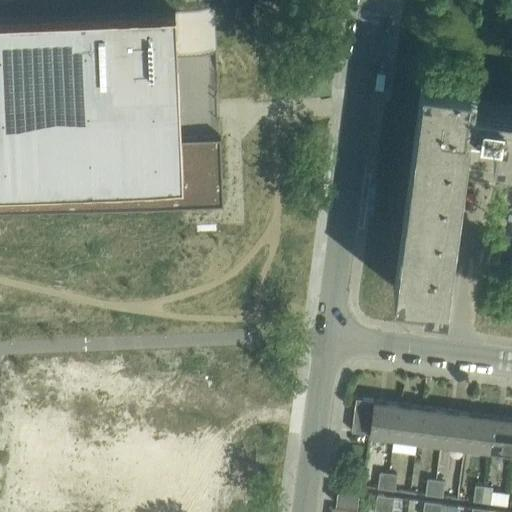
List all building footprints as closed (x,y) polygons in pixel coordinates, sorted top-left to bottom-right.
[(0,211),(181,205),(223,204),(221,134),(220,134),(218,134),(181,136),(177,52),(216,50),(217,50),(215,7),(0,15),(0,211)] [(468,101),(470,81),(423,75),(395,286),(446,293),(467,137),(496,141),(494,151),(511,153),(511,101),(501,100),(501,105),(468,101)] [(394,435),(399,401),(373,398),(373,399),(356,396),(351,429),(394,435)] [(417,438),(422,404),(399,401),(394,435),(417,438)] [(442,441),(447,408),(422,404),(417,438),(442,441)] [(465,444),(470,411),(447,408),(442,441),(465,444)] [(488,447),(493,414),(470,411),(465,444),(488,447)] [(511,451),(511,446),(511,416),(493,414),(488,447),(511,451)] [(386,487),(388,471),(380,470),(378,486),(386,487)] [(397,473),(388,471),(386,487),(395,488),(397,473)] [(434,493),(436,478),(428,477),(426,492),(434,493)] [(444,479),(436,478),(434,493),(442,494),(444,479)] [(482,500),(484,485),(476,483),(473,499),(482,500)] [(492,486),(484,485),(482,500),(506,503),(507,493),(492,491),(492,486)] [(356,505),(358,490),(338,487),(335,502),(356,505)] [(383,510),(385,494),(377,494),(375,509),(383,510)] [(394,496),(385,494),(383,510),(392,511),(394,496)] [(431,511),(433,501),(425,500),(422,511),(431,511)] [(439,511),(441,502),(433,501),(431,511),(439,511)] [(439,511),(456,511),(457,504),(441,502),(439,511)]
